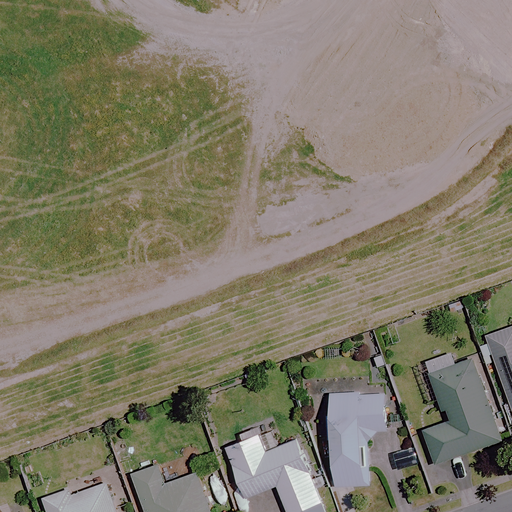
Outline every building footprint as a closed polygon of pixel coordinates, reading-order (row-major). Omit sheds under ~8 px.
[(511,328),(486,337),(511,407),(511,328)] [(430,372),(443,411),(448,409),(452,420),(447,422),(425,429),(437,465),(503,442),(474,357),(430,372)] [(366,486),(366,437),(375,437),(376,429),(387,429),(388,394),(367,394),(334,394),(333,486),(366,486)] [(248,501),(278,489),(287,511),(326,511),(309,471),(296,439),(281,445),(274,429),(227,448),(238,476),(248,501)] [(213,511),(201,474),(176,482),(168,462),(136,473),(149,511),(213,511)] [(118,511),(108,481),(83,489),(81,484),(45,497),(50,511),(118,511)]
